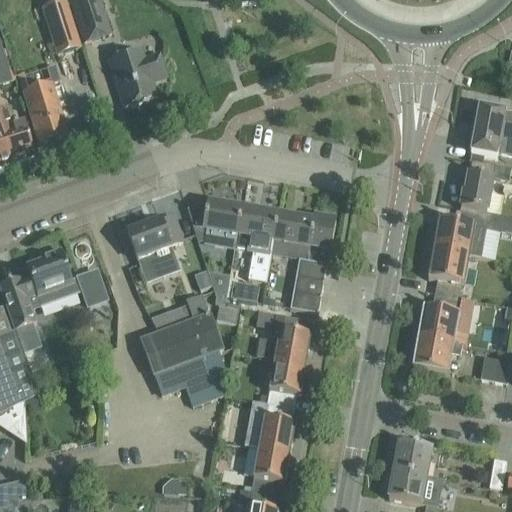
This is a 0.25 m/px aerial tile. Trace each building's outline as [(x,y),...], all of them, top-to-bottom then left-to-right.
[(99,0),(70,0),(85,45),(111,37),(99,0)] [(44,11),(59,57),(82,49),(66,4),(44,11)] [(0,86),(12,83),(0,46),(0,86)] [(144,62),(141,53),(110,63),(125,111),(157,101),(152,85),(167,80),(159,57),(144,62)] [(31,93),(24,69),(23,68),(16,70),(39,147),(68,138),(53,87),(52,86),(31,93)] [(56,70),(48,72),(52,86),(53,87),(60,85),(56,70)] [(10,109),(0,112),(0,128),(2,134),(4,134),(13,165),(35,158),(25,126),(16,128),(10,109)] [(511,117),(506,116),(505,115),(479,111),(471,157),(497,162),(498,156),(511,158),(511,117)] [(0,168),(13,165),(4,134),(2,134),(0,128),(0,168)] [(462,210),(487,215),(500,218),(503,199),(490,197),(493,181),(509,184),(511,171),(472,164),(466,197),(464,197),(462,210)] [(235,250),(237,251),(244,212),(208,206),(204,232),(207,232),(204,247),(234,253),(235,250)] [(434,252),(470,259),(481,261),(486,232),(511,237),(511,219),(500,218),(487,215),(462,210),(461,210),(458,225),(439,222),(434,252)] [(276,244),(280,219),(244,212),(237,251),(272,257),(274,244),(276,244)] [(276,244),(274,244),(272,257),(272,258),(299,263),(296,279),(324,284),(327,268),(307,263),(314,224),(280,219),(276,244)] [(315,220),(314,224),(307,263),(327,268),(330,254),(336,224),(315,220)] [(128,236),(140,268),(146,284),(179,271),(171,252),(173,251),(172,249),(183,245),(174,221),(162,225),(161,224),(128,236)] [(435,298),(462,303),(470,259),(434,252),(428,283),(437,284),(435,298)] [(20,281),(0,287),(0,289),(6,307),(16,333),(17,333),(36,326),(33,315),(41,312),(40,310),(81,296),(88,314),(109,307),(97,275),(73,284),(68,272),(62,253),(41,261),(42,264),(27,270),(31,280),(21,283),(20,281)] [(296,279),(294,295),(322,299),(324,284),(296,279)] [(260,289),(234,285),(231,301),(257,306),(260,289)] [(319,317),(322,299),(294,295),(290,312),(319,317)] [(225,375),(218,355),(224,353),(211,318),(210,318),(202,298),(187,304),(194,324),(142,343),(162,399),(185,390),(193,411),(223,399),(216,379),(225,375)] [(423,310),(418,340),(462,348),(466,349),(469,333),(457,331),(461,312),(473,314),(474,305),(462,303),(435,298),(432,312),(428,311),(423,310)] [(264,301),(262,308),(275,310),(276,303),(264,301)] [(239,313),(219,309),(216,323),(236,327),(239,313)] [(258,315),(256,328),(273,331),(273,333),(281,335),(276,364),(306,369),(312,339),(307,338),(310,324),(290,321),(285,320),(275,318),(258,315)] [(0,417),(25,405),(39,397),(31,374),(26,359),(25,357),(17,333),(16,333),(11,335),(0,339),(0,417)] [(460,359),(462,348),(418,340),(412,371),(449,377),(452,358),(460,359)] [(497,363),(484,361),(481,383),(507,388),(511,359),(511,356),(498,354),(497,363)] [(270,408),(294,412),(297,399),(301,399),(306,369),(276,364),(271,394),(272,394),(272,398),(261,396),(259,406),(270,407),(270,408)] [(292,426),(294,412),(270,408),(267,422),(265,422),(260,452),(291,457),(296,427),(292,426)] [(399,446),(394,474),(427,480),(432,452),(399,446)] [(243,494),(279,500),(281,487),(285,487),(291,457),(260,452),(255,482),(254,491),(244,489),(243,494)] [(507,466),(495,463),(494,463),(489,492),(502,494),(507,466)] [(422,508),(427,480),(394,474),(389,502),(422,508)] [(7,487),(6,511),(28,511),(29,482),(7,487)] [(163,490),(162,497),(185,498),(186,484),(179,484),(179,482),(172,482),(163,490)] [(248,511),(276,511),(279,500),(243,494),(240,494),(238,507),(249,509),(248,511)]
